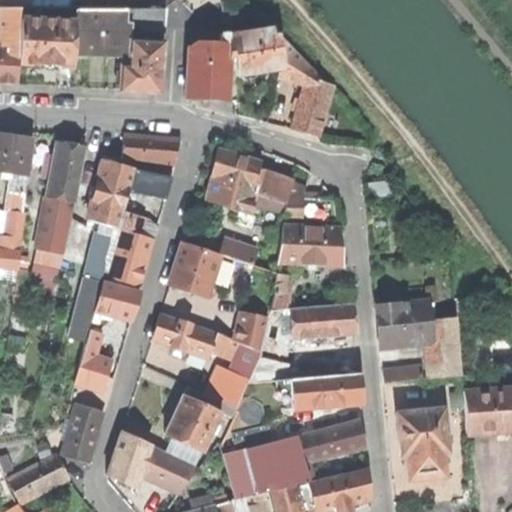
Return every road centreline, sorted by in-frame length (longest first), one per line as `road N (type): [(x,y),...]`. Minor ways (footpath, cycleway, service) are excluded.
road 1 (residential): [(384,511),(351,192),(316,156),(200,122)]
road 2 (residential): [(200,122),(92,475),(95,498),(108,511)]
road 3 (track): [(511,275),(408,135),(288,0)]
road 4 (residential): [(0,106),(200,122)]
